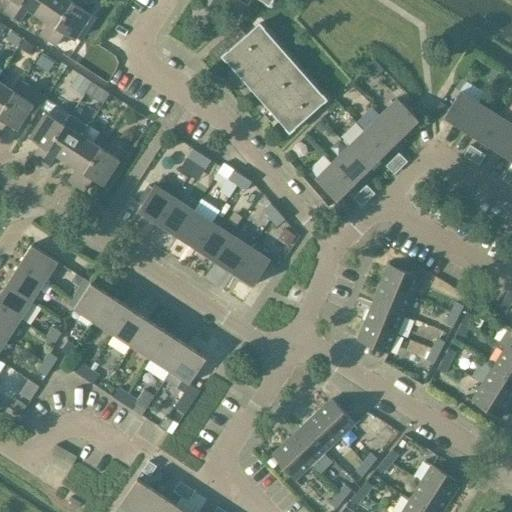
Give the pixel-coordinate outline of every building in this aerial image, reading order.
[(12,17),(23,0),(11,0),(4,12),(12,17)] [(21,23),(29,11),(38,17),(49,0),(23,0),(12,17),(21,23)] [(48,23),(40,35),(48,41),(73,3),(67,0),(49,0),(38,17),(48,23)] [(75,41),(92,15),(73,3),(48,41),(57,46),(65,34),(75,41)] [(276,117),(289,132),(326,100),(259,22),(245,34),(237,25),(208,50),(218,61),(223,57),(236,72),(231,76),(238,83),(243,79),(269,109),(264,113),(271,121),(276,117)] [(58,70),(62,61),(43,51),(38,59),(58,70)] [(0,134),(7,124),(17,131),(24,120),(29,124),(47,96),(22,81),(14,93),(15,93),(0,116),(0,134)] [(0,116),(15,93),(14,93),(0,83),(0,116)] [(440,102),(435,111),(464,129),(480,103),(461,91),(450,108),(440,102)] [(380,114),(401,136),(426,112),(418,104),(411,111),(397,97),(380,114)] [(499,115),(480,103),(464,129),(483,141),(499,115)] [(40,145),(32,158),(41,163),(65,126),(64,125),(46,113),(30,139),(40,145)] [(49,169),(57,156),(66,163),(83,137),(82,136),(89,126),(71,114),(64,125),(65,126),(41,163),(49,169)] [(364,130),(385,152),(401,136),(380,114),(364,130)] [(511,137),(511,123),(499,115),(483,141),(502,154),(511,137)] [(364,130),(348,146),(369,168),(385,152),(364,130)] [(68,181),(77,187),(101,149),(83,137),(66,163),(76,169),(68,181)] [(511,137),(502,154),(511,159),(511,137)] [(470,144),(463,154),(471,160),(478,149),(470,144)] [(348,146),(331,162),(353,184),(369,168),(348,146)] [(193,148),(187,157),(196,163),(202,154),(193,148)] [(103,187),(120,161),(101,149),(77,187),(85,192),(93,180),(103,187)] [(485,154),(478,149),(471,160),(478,164),(485,154)] [(408,162),(399,153),(393,159),(401,168),(408,162)] [(206,169),(211,160),(202,154),(196,163),(206,169)] [(386,165),(395,174),(401,168),(393,159),(386,165)] [(315,178),(336,200),(353,184),(331,162),(315,178)] [(511,170),(508,168),(502,179),(510,184),(511,180),(511,170)] [(228,178),(237,184),(243,175),(234,170),(228,178)] [(246,190),(252,182),(243,175),(237,184),(246,190)] [(375,193),(366,184),(360,191),(369,199),(375,193)] [(154,185),(137,210),(157,223),(174,198),(154,185)] [(353,197),(362,206),(369,199),(360,191),(353,197)] [(157,223),(176,236),(193,210),(174,198),(157,223)] [(271,203),(263,210),(270,217),(278,211),(271,203)] [(176,236),(195,248),(212,223),(193,210),(176,236)] [(277,226),(285,219),(278,211),(270,217),(277,226)] [(212,223),(195,248),(214,260),(231,235),(212,223)] [(214,260),(234,273),(250,248),(231,235),(214,260)] [(57,261),(31,244),(18,263),(44,281),(57,261)] [(253,286),(270,260),(250,248),(234,273),(253,286)] [(5,282),(31,300),(44,281),(18,263),(5,282)] [(420,277),(390,264),(382,283),(412,296),(420,277)] [(211,265),(204,276),(221,286),(228,274),(211,265)] [(90,282),(84,278),(75,291),(81,295),(90,282)] [(0,289),(0,306),(18,318),(31,300),(5,282),(0,289)] [(73,308),(93,321),(110,295),(90,282),(81,295),(73,308)] [(374,302),(404,315),(412,296),(382,283),(374,302)] [(511,298),(511,288),(510,287),(503,298),(510,302),(511,298)] [(75,291),(67,304),(73,308),(81,295),(75,291)] [(93,321),(112,334),(129,307),(110,295),(93,321)] [(497,308),(504,312),(510,302),(503,298),(497,308)] [(463,305),(456,301),(450,312),(458,315),(463,305)] [(366,321),(396,333),(404,315),(374,302),(366,321)] [(0,306),(0,333),(5,337),(18,318),(0,306)] [(148,320),(129,307),(112,334),(131,346),(148,320)] [(474,315),(466,311),(462,320),(468,324),(474,315)] [(445,323),(452,326),(458,315),(450,312),(445,323)] [(150,358),(167,332),(148,320),(131,346),(150,358)] [(455,332),(462,336),(468,324),(462,320),(455,332)] [(358,340),(388,353),(396,333),(366,321),(358,340)] [(50,324),(45,333),(54,339),(60,330),(50,324)] [(186,345),(167,332),(150,358),(169,371),(186,345)] [(444,341),(437,337),(431,348),(439,351),(444,341)] [(66,338),(60,347),(69,353),(75,344),(66,338)] [(206,357),(186,345),(169,371),(189,384),(206,357)] [(455,351),(448,347),(443,357),(450,361),(455,351)] [(511,351),(505,347),(494,365),(511,376),(511,351)] [(426,359),(433,363),(439,351),(431,348),(426,359)] [(48,349),(40,361),(49,366),(57,355),(48,349)] [(437,369),(444,372),(450,361),(443,357),(437,369)] [(36,367),(45,373),(49,366),(40,361),(36,367)] [(78,361),(72,370),(83,377),(89,369),(78,361)] [(511,398),(511,376),(494,365),(483,382),(511,400),(511,398)] [(90,382),(96,373),(89,369),(83,377),(90,382)] [(472,401),(500,418),(511,400),(483,382),(472,401)] [(116,386),(110,395),(121,402),(127,393),(116,386)] [(134,398),(127,393),(121,402),(129,407),(134,398)] [(354,422),(332,398),(317,412),(339,436),(354,422)] [(8,408),(17,414),(23,405),(14,399),(8,408)] [(339,436),(317,412),(301,425),(324,450),(339,436)] [(157,425),(164,430),(171,420),(163,415),(157,425)] [(301,425),(286,439),(309,463),(324,450),(301,425)] [(271,453),(293,478),(309,463),(286,439),(271,453)] [(390,446),(383,455),(390,460),(396,452),(390,446)] [(369,450),(360,460),(366,467),(375,455),(369,450)] [(375,465),(381,470),(390,460),(383,455),(375,465)] [(139,469),(147,474),(154,464),(146,458),(139,469)] [(360,474),(366,467),(360,460),(354,469),(360,474)] [(432,462),(420,480),(449,499),(460,481),(432,462)] [(134,477),(117,502),(131,511),(139,511),(154,490),(134,477)] [(364,478),(357,487),(364,491),(370,483),(364,478)] [(177,479),(171,489),(178,494),(185,484),(177,479)] [(440,511),(449,499),(420,480),(409,497),(431,511),(440,511)] [(343,482),(334,492),(340,498),(349,487),(343,482)] [(193,489),(185,484),(178,494),(186,499),(193,489)] [(349,497),(355,502),(364,491),(357,487),(349,497)] [(154,490),(139,511),(166,511),(173,502),(154,490)] [(328,501),(334,506),(340,498),(334,492),(328,501)] [(64,498),(75,505),(78,500),(67,493),(64,498)] [(431,511),(409,497),(399,511),(431,511)] [(187,511),(173,502),(166,511),(187,511)]
